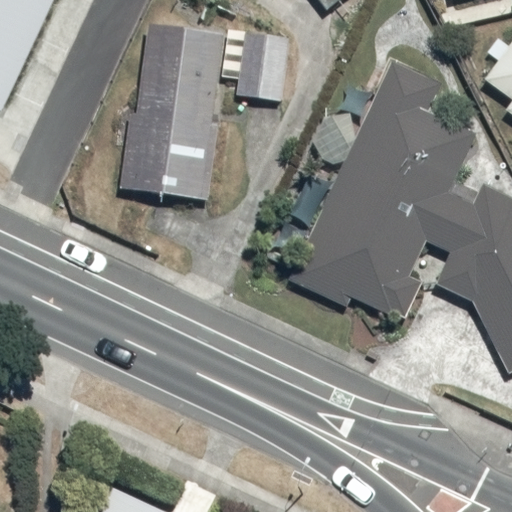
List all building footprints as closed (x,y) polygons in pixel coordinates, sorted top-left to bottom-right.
[(0,0),(0,99),(14,105),(59,0),(0,0)] [(346,0),(327,0),(335,9),(346,0)] [(232,33),(157,28),(152,113),(135,112),(130,191),(222,197),(232,33)] [(291,40),(247,38),(246,100),(291,100),(291,40)] [(511,57),(495,78),(511,89),(511,57)] [(448,95),(397,70),(299,278),(357,305),(361,297),(408,320),(434,265),(424,260),(434,240),(461,253),(446,285),(484,302),(511,355),(511,195),(455,191),(482,136),(439,115),(448,95)]
